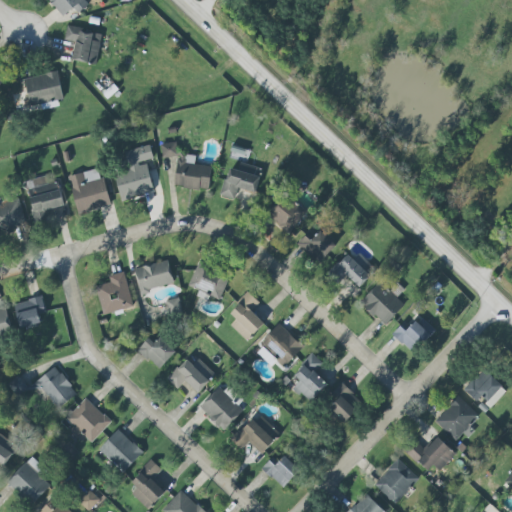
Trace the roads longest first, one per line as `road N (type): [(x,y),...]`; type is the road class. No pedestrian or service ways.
road 1 (residential): [(403,396),(246,245),(210,228),(176,221),(0,270)]
road 2 (tertiary): [(511,317),(181,0)]
road 3 (residential): [(254,511),(101,374),(85,346),(60,254)]
road 4 (residential): [(497,303),(294,511)]
